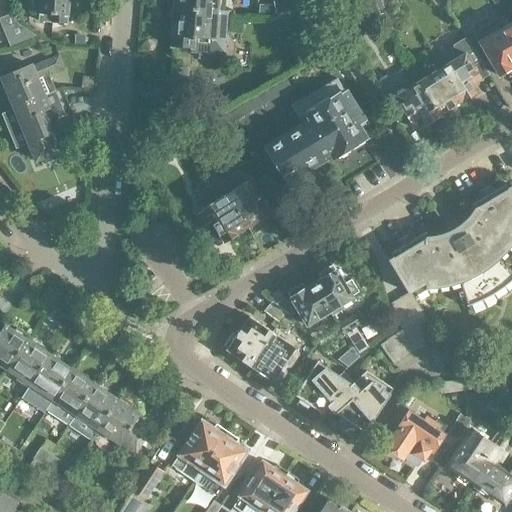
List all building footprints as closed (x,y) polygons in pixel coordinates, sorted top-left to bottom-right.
[(68,23),(69,0),(42,0),(42,14),(53,14),(52,22),(68,23)] [(173,0),(173,8),(219,12),(219,10),(220,0),(173,0)] [(259,4),(258,15),(272,16),(301,10),(302,15),(304,15),(301,0),(273,0),(274,5),(259,4)] [(338,18),(347,32),(375,15),(367,1),(338,18)] [(448,4),(446,5),(461,30),(467,26),(456,8),(452,11),(448,4)] [(219,12),(173,8),(171,34),(174,34),(173,46),(192,48),(192,51),(212,53),(213,44),(225,45),(228,11),(219,10),(219,12)] [(2,34),(7,45),(34,34),(19,25),(4,32),(2,34)] [(511,36),(505,26),(478,42),(499,76),(511,68),(511,69),(511,36)] [(443,68),(463,101),(476,93),(471,85),(481,79),(480,79),(488,75),(465,38),(452,46),(451,51),(456,59),(443,68)] [(65,67),(60,54),(34,65),(33,63),(0,77),(14,108),(16,107),(45,94),(54,90),(47,75),(65,67)] [(441,114),(463,101),(443,68),(421,81),(441,114)] [(81,78),(81,90),(95,90),(96,80),(81,78)] [(311,120),(267,148),(287,182),(332,155),(333,157),(335,155),(339,156),(345,153),(346,149),(364,138),(356,125),(362,121),(337,79),(299,102),(300,103),(293,107),(302,120),(309,116),(311,120)] [(421,81),(395,97),(395,95),(387,92),(381,96),(394,117),(403,111),(410,122),(419,117),(424,125),(441,114),(421,81)] [(45,94),(16,107),(39,160),(60,150),(38,98),(46,95),(45,94)] [(164,156),(180,157),(183,124),(166,123),(164,156)] [(283,188),(263,176),(257,180),(268,198),(283,189),(283,188)] [(227,195),(252,234),(264,226),(261,220),(271,213),(251,180),(227,195)] [(411,292),(412,292),(418,289),(426,283),(426,285),(427,284),(427,283),(439,283),(439,282),(447,281),(450,281),(450,280),(458,278),(468,306),(467,306),(467,307),(473,305),(484,300),(496,294),(504,288),(506,286),(511,281),(511,271),(496,255),(505,247),(504,246),(510,240),(511,237),(511,236),(511,186),(507,190),(505,186),(507,185),(506,184),(495,191),(492,185),(479,193),(482,199),(472,205),(472,206),(473,206),(474,207),(468,215),(463,220),(459,224),(458,225),(457,226),(455,222),(448,226),(450,230),(449,231),(449,230),(443,232),(438,234),(432,235),(426,236),(425,234),(426,234),(426,233),(415,239),(411,233),(398,241),(402,247),(391,254),(392,255),(393,254),(395,257),(390,261),(409,293),(411,292)] [(238,242),(252,234),(227,195),(204,209),(224,242),(234,236),(238,242)] [(345,285),(334,267),(320,275),(323,280),(314,286),(330,313),(331,313),(333,317),(345,311),(342,306),(353,299),(352,297),(357,294),(350,282),(345,285)] [(289,294),(305,321),(308,326),(330,313),(314,286),(305,291),(302,285),(289,294)] [(401,298),(413,320),(424,313),(412,292),(411,292),(409,293),(401,298)] [(403,326),(413,320),(401,298),(391,304),(392,304),(400,325),(403,326)] [(277,322),(280,318),(285,312),(273,303),(265,312),(277,322)] [(280,318),(283,320),(291,328),(296,322),(285,312),(280,318)] [(354,316),(339,325),(345,335),(356,329),(360,326),(354,316)] [(261,347),(271,332),(248,317),(236,336),(232,333),(224,345),(228,348),(226,350),(251,366),(262,348),(261,347)] [(416,323),(424,348),(434,344),(426,319),(423,318),(416,323)] [(406,329),(414,351),(424,348),(416,323),(406,329)] [(0,365),(7,370),(26,340),(25,339),(27,335),(16,328),(14,331),(4,325),(0,330),(0,365)] [(356,329),(345,335),(359,356),(369,350),(356,329)] [(399,351),(404,358),(414,351),(406,329),(394,336),(399,351)] [(262,348),(251,366),(273,381),(275,379),(277,381),(282,380),(286,373),(285,368),(283,367),(284,365),(288,367),(290,367),(298,355),(298,352),(294,350),(295,348),(272,333),(261,347),(262,348)] [(395,366),(404,358),(399,351),(394,336),(392,337),(380,346),(395,366)] [(26,340),(7,370),(30,385),(49,355),(26,340)] [(72,370),(49,355),(30,385),(38,391),(39,389),(53,398),(72,370)] [(365,432),(394,389),(367,371),(354,383),(344,372),(339,377),(317,363),(295,396),(299,398),(297,402),(298,406),(305,411),(309,410),(311,406),(321,412),(320,413),(321,414),(330,406),(336,413),(335,414),(336,415),(337,414),(342,417),(340,421),(341,425),(348,429),(352,429),(354,425),(365,432)] [(496,367),(499,376),(508,372),(504,363),(496,367)] [(490,379),(499,376),(496,367),(488,369),(490,379)] [(68,425),(94,385),(72,370),(53,398),(46,410),(68,425)] [(451,381),(441,382),(442,393),(472,388),(490,384),(487,373),(461,380),(451,381)] [(94,385),(68,425),(91,440),(98,430),(117,400),(94,385)] [(119,401),(117,400),(98,430),(120,444),(121,443),(135,453),(148,434),(134,424),(140,414),(130,408),(132,404),(122,398),(119,401)] [(430,421),(434,415),(421,406),(414,416),(409,413),(387,447),(402,456),(417,465),(422,457),(423,458),(432,445),(435,447),(449,425),(440,419),(439,421),(436,419),(433,423),(430,421)] [(457,441),(470,421),(460,414),(447,434),(457,441)] [(195,481),(227,432),(215,424),(212,428),(201,420),(171,465),(195,481)] [(4,424),(0,430),(0,438),(4,441),(12,430),(4,424)] [(491,451),(499,456),(510,439),(503,435),(495,445),(472,430),(448,466),(470,481),(491,451)] [(227,432),(195,481),(218,496),(247,451),(237,444),(240,440),(227,432)] [(41,466),(49,454),(39,448),(31,459),(32,460),(26,469),(35,475),(41,466)] [(511,470),(509,474),(494,464),(499,456),(491,451),(470,481),(506,505),(511,494),(511,470)] [(49,454),(41,466),(50,471),(57,460),(49,454)] [(261,511),(262,511),(285,476),(263,461),(233,506),(241,511),(261,511)] [(131,491),(145,500),(163,472),(150,463),(131,491)] [(293,511),(307,490),(285,476),(262,511),(263,511),(293,511)] [(12,499),(3,511),(36,511),(28,507),(35,495),(11,481),(3,494),(12,499)] [(319,511),(349,511),(329,498),(319,511)] [(217,511),(221,506),(213,501),(205,511),(217,511)]
